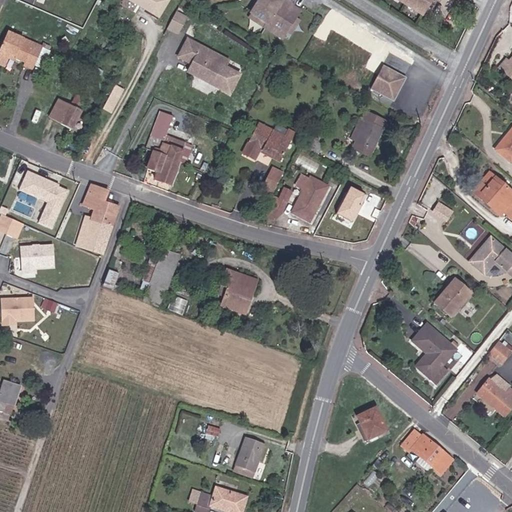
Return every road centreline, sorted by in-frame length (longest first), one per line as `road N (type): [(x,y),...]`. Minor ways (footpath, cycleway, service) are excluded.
road 1 (unclassified): [(376,261),(237,229),(0,134)]
road 2 (residential): [(338,351),(511,488)]
road 3 (secondary): [(465,69),(376,261)]
road 4 (unknown): [(100,174),(147,95),(175,4)]
road 5 (secondary): [(338,351),(297,511)]
road 6 (unclassified): [(354,0),(465,69)]
